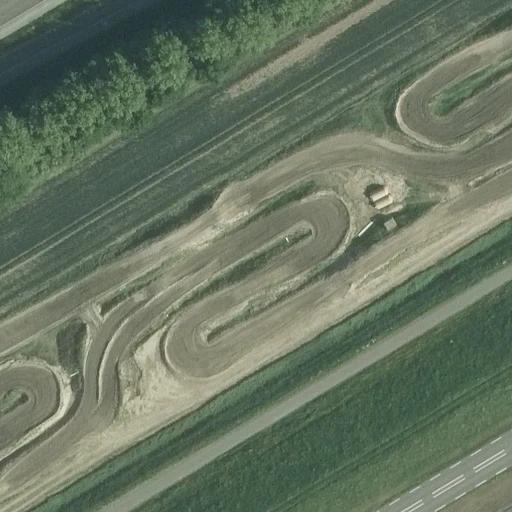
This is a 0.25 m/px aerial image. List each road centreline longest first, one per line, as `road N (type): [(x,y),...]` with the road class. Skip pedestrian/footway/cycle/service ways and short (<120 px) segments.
road 1 (trunk): [(0,64),(121,0)]
road 2 (secondary): [(404,511),(511,446)]
